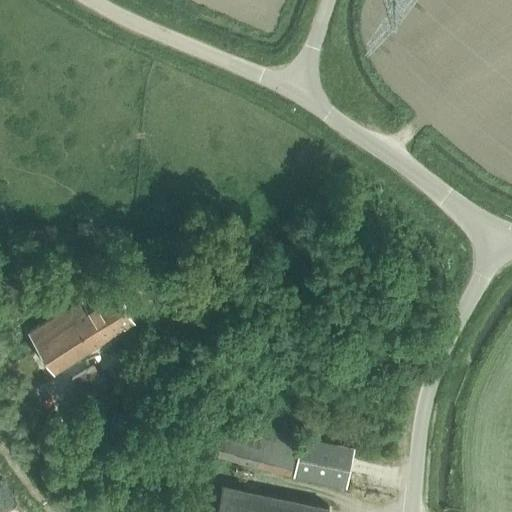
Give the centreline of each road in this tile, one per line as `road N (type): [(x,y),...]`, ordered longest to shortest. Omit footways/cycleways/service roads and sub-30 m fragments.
road 1 (unclassified): [(410,511),(433,371),(501,232)]
road 2 (unclassified): [(501,232),(296,90)]
road 3 (unclassified): [(296,90),(98,0)]
